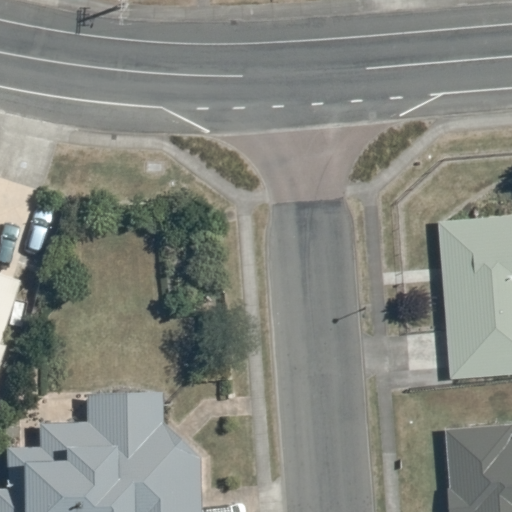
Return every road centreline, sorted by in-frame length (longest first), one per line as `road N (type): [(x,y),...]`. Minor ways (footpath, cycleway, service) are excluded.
road 1 (residential): [(296,76),(327,511)]
road 2 (unclassified): [(0,55),(149,74),(296,76)]
road 3 (unclassified): [(296,76),(511,58)]
